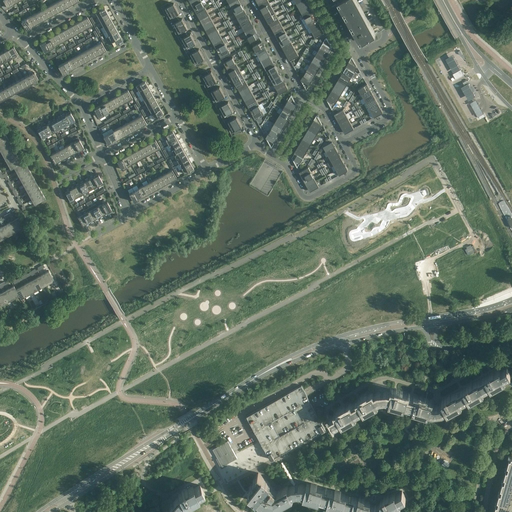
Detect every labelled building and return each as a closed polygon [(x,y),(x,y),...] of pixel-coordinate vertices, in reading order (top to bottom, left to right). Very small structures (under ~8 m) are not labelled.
[(64,9),(59,0),(54,3),(59,11),(64,9)] [(69,6),(65,0),(59,0),(64,9),(69,6)] [(232,8),(241,3),(239,0),(236,0),(229,4),(232,8)] [(261,8),(270,3),(267,0),(264,0),(258,3),(261,8)] [(299,9),(308,4),(305,0),(303,0),(296,4),(299,9)] [(358,5),(354,0),(339,0),(357,32),(358,35),(362,42),(369,38),(374,35),(358,5)] [(195,10),(204,5),(201,1),(192,6),(195,10)] [(176,8),(174,3),(170,5),(169,2),(163,5),(168,13),(176,8)] [(59,11),(54,3),(50,5),(54,14),(59,11)] [(235,13),(244,8),(241,3),(232,8),(235,13)] [(263,13),(272,8),(270,3),(261,8),(263,13)] [(302,13),(311,8),(308,4),(299,9),(302,13)] [(54,14),(50,5),(45,8),(50,17),(54,14)] [(198,15),(207,10),(204,5),(195,10),(198,15)] [(98,18),(108,12),(107,12),(104,7),(95,13),(98,18)] [(50,17),(45,8),(40,11),(45,19),(50,17)] [(176,15),(179,13),(176,8),(168,13),(172,21),(177,18),(176,15)] [(237,18),(246,13),(244,8),(235,13),(237,18)] [(266,17),(275,13),(272,8),(263,13),(266,17)] [(304,18),(313,13),(311,8),(302,13),(304,18)] [(200,20),(209,15),(207,10),(198,15),(200,20)] [(45,19),(40,11),(36,13),(40,22),(45,19)] [(100,22),(110,17),(107,13),(108,12),(98,18),(100,22)] [(40,22),(36,13),(31,16),(36,24),(40,22)] [(240,23),(249,18),(246,13),(237,18),(240,23)] [(269,22),(277,17),(275,13),(266,17),(269,22)] [(307,23),(316,18),(313,13),(304,18),(307,23)] [(203,24),(212,20),(209,15),(200,20),(203,24)] [(36,24),(31,16),(26,19),(31,27),(36,24)] [(92,25),(87,17),(82,20),(87,28),(92,25)] [(103,27),(113,22),(113,21),(112,22),(110,17),(100,22),(103,27)] [(271,27),(280,22),(277,17),(269,22),(271,27)] [(185,23),(182,18),(179,20),(177,18),(172,21),(176,28),(185,23)] [(243,27),(251,22),(249,18),(240,23),(243,27)] [(309,27),(318,23),(316,18),(307,23),(309,27)] [(31,27),(26,19),(21,21),(26,30),(31,27)] [(87,28),(82,20),(78,22),(82,31),(87,28)] [(205,29),(214,24),(212,20),(203,24),(205,29)] [(82,31),(78,22),(73,25),(77,33),(82,31)] [(106,32),(115,26),(115,27),(112,22),(113,22),(103,27),(106,32)] [(245,32),(254,27),(251,22),(243,27),(245,32)] [(274,32),(283,27),(280,22),(271,27),(274,32)] [(184,30),(188,28),(185,23),(176,28),(180,36),(186,33),(184,30)] [(312,32),(321,27),(318,23),(309,27),(312,32)] [(208,34),(217,29),(214,24),(205,29),(208,34)] [(77,33),(73,25),(68,28),(73,36),(77,33)] [(108,36),(118,31),(117,31),(115,27),(115,26),(106,32),(108,36)] [(248,37),(257,32),(254,27),(245,32),(248,37)] [(276,36),(285,31),(283,27),(274,32),(276,36)] [(324,32),(321,27),(312,32),(315,37),(324,32)] [(73,36),(68,28),(63,30),(68,39),(73,36)] [(211,39),(220,34),(217,29),(208,34),(211,39)] [(68,39),(63,30),(59,33),(63,41),(68,39)] [(111,41),(121,36),(120,36),(118,31),(108,36),(111,41)] [(279,41),(288,36),(285,31),(276,36),(279,41)] [(259,37),(257,32),(248,37),(250,42),(259,37)] [(63,41),(59,33),(54,35),(59,44),(63,41)] [(193,39),(191,34),(187,35),(186,33),(180,36),(185,43),(193,39)] [(213,43),(222,39),(220,34),(211,39),(213,43)] [(59,44),(54,35),(49,38),(54,46),(59,44)] [(123,41),(120,36),(121,36),(111,41),(114,46),(123,41)] [(282,46),(291,41),(288,36),(279,41),(282,46)] [(331,47),(326,37),(320,47),(329,52),(332,47),(331,47)] [(54,46),(49,38),(44,41),(49,49),(54,46)] [(193,45),(196,44),(193,39),(185,43),(189,51),(194,48),(193,45)] [(216,48),(225,43),(222,39),(213,43),(216,48)] [(49,49),(44,41),(39,43),(44,52),(49,49)] [(265,46),(262,41),(253,46),(256,51),(265,46)] [(284,51),(293,46),(291,41),(282,46),(284,51)] [(106,50),(101,42),(96,45),(101,53),(106,50)] [(219,53),(228,48),(225,43),(216,48),(219,53)] [(101,53),(96,45),(91,47),(96,56),(101,53)] [(17,53),(14,47),(13,47),(12,46),(8,49),(12,57),(17,55),(16,54),(17,54),(17,53),(17,54),(17,53)] [(258,56),(267,51),(265,46),(256,51),(258,56)] [(287,55),(296,50),(293,46),(284,51),(287,55)] [(96,56),(91,47),(87,50),(91,58),(96,56)] [(329,52),(320,47),(317,52),(326,57),(329,52)] [(202,54),(199,49),(196,51),(194,48),(189,51),(193,59),(202,54)] [(230,53),(228,48),(219,53),(221,58),(230,53)] [(12,57),(8,49),(3,51),(8,60),(12,57)] [(91,58),(87,50),(82,53),(87,61),(91,58)] [(290,60),(299,55),(296,50),(287,55),(290,60)] [(8,60),(3,51),(0,52),(0,55),(4,62),(8,60)] [(261,61),(270,56),(267,51),(258,56),(261,61)] [(326,57),(317,52),(315,56),(323,61),(326,57)] [(87,61),(82,53),(77,55),(82,64),(87,61)] [(453,72),(460,68),(451,53),(445,57),(453,72)] [(201,61),(204,59),(202,54),(193,59),(197,66),(203,63),(201,61)] [(82,64),(77,55),(73,58),(77,66),(82,64)] [(263,65),(272,60),(270,56),(261,61),(263,65)] [(323,61),(315,56),(312,61),(321,66),(323,61)] [(235,62),(233,57),(224,62),(226,67),(235,62)] [(357,67),(352,57),(349,62),(346,66),(346,67),(355,72),(357,67)] [(77,66),(73,58),(68,61),(72,69),(77,66)] [(266,70),(275,65),(272,60),(263,65),(266,70)] [(72,69),(68,61),(63,63),(68,72),(72,69)] [(321,66),(312,61),(309,65),(318,71),(321,66)] [(229,72),(238,67),(235,62),(226,67),(229,72)] [(68,72),(63,63),(58,66),(63,74),(68,72)] [(269,75),(278,70),(275,65),(266,70),(269,75)] [(318,71),(309,65),(306,70),(315,75),(318,71)] [(355,72),(346,67),(346,66),(343,71),(352,76),(355,72)] [(232,77),(241,72),(238,67),(229,72),(232,77)] [(463,74),(460,68),(453,72),(456,78),(463,74)] [(214,77),(211,71),(208,73),(207,70),(201,73),(205,81),(214,77)] [(271,79),(280,75),(278,70),(269,75),(271,79)] [(315,75),(306,70),(303,75),(312,80),(315,75)] [(352,76),(343,71),(340,76),(341,76),(349,81),(352,76)] [(38,79),(34,72),(34,73),(33,73),(33,72),(28,75),(33,83),(37,81),(37,80),(38,79)] [(234,81),(243,76),(241,72),(232,77),(234,81)] [(33,83),(28,75),(24,77),(29,86),(33,83)] [(274,84),(283,79),(280,75),(271,79),(274,84)] [(309,85),(312,80),(303,75),(301,79),(306,89),(309,85)] [(237,86),(246,81),(243,76),(234,81),(237,86)] [(349,81),(341,76),(340,76),(337,80),(338,81),(346,86),(349,81)] [(29,86),(24,77),(20,79),(25,88),(29,86)] [(214,83),(217,81),(214,77),(205,81),(209,89),(215,86),(214,83)] [(25,88),(20,79),(16,82),(20,90),(25,88)] [(277,89),(285,84),(283,79),(274,84),(277,89)] [(346,86),(338,81),(337,80),(335,85),(343,90),(346,86)] [(467,80),(460,84),(468,99),(475,95),(467,80)] [(138,91),(148,85),(147,85),(145,81),(135,86),(138,91)] [(239,91),(248,86),(246,81),(237,86),(239,91)] [(20,90),(16,82),(11,84),(16,93),(20,90)] [(370,88),(367,83),(358,88),(361,93),(370,88)] [(16,93),(11,84),(7,86),(12,95),(16,93)] [(288,89),(285,84),(277,89),(279,94),(288,89)] [(141,95),(151,90),(150,90),(148,86),(148,85),(138,91),(141,95)] [(343,90),(335,85),(332,90),(341,95),(343,90)] [(12,95),(7,86),(3,89),(8,97),(12,95)] [(222,91),(220,86),(216,88),(215,86),(209,89),(214,96),(222,91)] [(242,96),(251,91),(248,86),(239,91),(242,96)] [(363,98),(372,93),(370,88),(361,93),(363,98)] [(132,98),(128,90),(123,93),(127,101),(132,98)] [(143,100),(153,95),(150,90),(151,90),(141,95),(143,100)] [(341,95),(332,90),(329,94),(338,99),(341,95)] [(222,98),(225,96),(222,91),(214,96),(218,104),(223,101),(222,98)] [(245,100),(254,95),(251,91),(242,96),(245,100)] [(127,101),(123,93),(118,95),(123,104),(127,101)] [(366,103),(375,98),(372,93),(363,98),(366,103)] [(332,109),(338,99),(329,94),(326,99),(327,99),(332,109)] [(123,104),(118,95),(113,98),(118,106),(123,104)] [(146,105),(156,99),(155,100),(153,95),(143,100),(146,105)] [(247,105),(256,100),(254,95),(245,100),(247,105)] [(297,105),(291,95),(285,105),(294,110),(297,105)] [(475,97),(470,100),(478,117),(484,113),(475,97)] [(118,106),(113,98),(108,101),(113,109),(118,106)] [(369,108),(378,103),(375,98),(366,103),(369,108)] [(149,110),(158,104),(155,100),(156,100),(156,99),(146,105),(149,110)] [(250,110),(259,105),(256,100),(247,105),(250,110)] [(113,109),(108,101),(104,103),(108,112),(113,109)] [(231,107),(228,102),(225,103),(223,101),(218,104),(222,111),(231,107)] [(108,112),(104,103),(99,106),(104,114),(108,112)] [(371,112),(380,107),(378,103),(369,108),(371,112)] [(151,114),(161,109),(160,109),(158,105),(158,104),(149,110),(151,114)] [(253,114),(262,110),(259,105),(250,110),(253,114)] [(294,110),(285,105),(282,109),(291,115),(294,110)] [(104,114),(99,106),(94,109),(99,117),(104,114)] [(230,113),(234,112),(231,107),(222,111),(226,119),(232,116),(230,113)] [(383,112),(380,107),(371,112),(374,117),(383,112)] [(163,114),(161,109),(151,114),(154,119),(163,114)] [(291,115),(282,109),(280,114),(288,119),(291,115)] [(346,114),(343,109),(334,114),(337,119),(346,114)] [(264,114),(262,110),(253,114),(255,119),(264,114)] [(74,119),(71,113),(70,113),(70,112),(65,115),(70,123),(75,121),(74,120),(74,119)] [(70,123),(65,115),(65,114),(64,113),(62,114),(63,116),(60,117),(65,126),(70,123)] [(288,119),(280,114),(277,119),(286,124),(288,119)] [(339,124),(348,119),(346,114),(337,119),(339,124)] [(65,126),(60,117),(59,115),(57,116),(58,118),(56,120),(60,128),(65,126)] [(146,124),(142,115),(137,118),(141,126),(146,124)] [(322,125),(317,115),(314,120),(314,119),(311,124),(311,125),(320,130),(322,125)] [(239,122),(236,117),(233,119),(232,116),(226,119),(230,127),(239,122)] [(60,128),(56,120),(55,120),(54,118),(52,119),(53,121),(51,122),(56,131),(60,128)] [(141,126),(137,118),(132,121),(137,129),(141,126)] [(286,124),(277,119),(274,123),(283,129),(286,124)] [(342,128),(351,123),(348,119),(339,124),(342,128)] [(56,131),(51,122),(51,123),(50,122),(51,122),(50,121),(48,122),(49,124),(46,125),(51,134),(56,131)] [(137,129),(132,121),(127,123),(132,132),(137,129)] [(239,129),(242,127),(239,122),(230,127),(235,134),(240,131),(239,129)] [(51,134),(46,125),(45,123),(43,124),(44,126),(41,128),(46,136),(51,134)] [(132,132),(127,123),(122,126),(127,134),(132,132)] [(283,129),(274,123),(271,128),(280,133),(283,129)] [(354,129),(354,128),(351,123),(342,128),(345,134),(354,129)] [(320,130),(311,125),(311,124),(308,129),(309,129),(317,134),(320,130)] [(46,136),(41,128),(41,127),(40,126),(38,127),(39,129),(36,130),(41,139),(46,136)] [(127,134),(122,126),(118,128),(122,137),(127,134)] [(122,137),(118,128),(113,131),(118,139),(122,137)] [(280,133),(271,128),(268,133),(277,138),(280,133)] [(317,134),(309,129),(308,129),(305,134),(306,134),(314,139),(317,134)] [(166,140),(175,135),(172,130),(163,135),(166,140)] [(118,139),(113,131),(108,134),(113,142),(118,139)] [(274,143),(277,138),(268,133),(266,137),(271,147),(274,142),(274,143)] [(113,142),(108,134),(103,136),(108,145),(113,142)] [(314,139),(306,134),(305,134),(303,138),(311,143),(314,139)] [(168,145),(178,140),(177,140),(175,135),(176,135),(175,135),(166,140),(168,145)] [(0,147),(9,142),(7,138),(0,141),(0,147)] [(311,143),(303,138),(300,143),(309,148),(311,143)] [(83,147),(79,140),(79,139),(74,142),(79,150),(84,148),(83,147)] [(160,148),(155,140),(150,143),(155,151),(160,148)] [(171,150),(181,145),(181,144),(180,145),(178,140),(168,145),(171,150)] [(335,146),(332,141),(323,146),(326,151),(335,146)] [(0,148),(2,152),(12,146),(9,142),(0,147),(0,148)] [(74,142),(69,144),(74,153),(76,151),(78,153),(80,152),(79,151),(78,151),(78,150),(79,150),(74,142)] [(155,151),(150,143),(146,145),(150,154),(155,151)] [(309,148),(300,143),(297,147),(297,148),(306,153),(309,148)] [(74,153),(69,144),(64,147),(69,156),(72,154),(73,156),(75,155),(74,153)] [(150,154),(146,145),(141,148),(145,156),(150,154)] [(174,155),(183,149),(180,145),(181,145),(171,150),(174,155)] [(4,156),(14,150),(12,146),(2,152),(4,156)] [(328,156),(337,151),(335,146),(326,151),(328,156)] [(69,156),(64,147),(60,149),(64,158),(67,157),(68,158),(70,157),(69,156)] [(306,153),(297,148),(297,147),(294,152),(303,157),(306,153)] [(145,156),(141,148),(136,150),(141,159),(145,156)] [(64,158),(60,149),(55,152),(60,161),(62,159),(63,161),(65,160),(65,158),(64,158)] [(176,159),(186,154),(185,154),(183,150),(183,149),(174,155),(176,159)] [(6,160),(16,154),(14,150),(4,156),(6,160)] [(141,159),(136,150),(131,153),(136,161),(141,159)] [(331,161),(340,156),(337,151),(328,156),(331,161)] [(60,161),(55,152),(50,155),(55,164),(58,162),(59,164),(61,163),(60,161),(59,161),(60,161)] [(297,167),(303,157),(294,152),(291,157),(292,157),(297,167)] [(136,161),(131,153),(127,156),(131,164),(136,161)] [(8,164),(19,158),(16,154),(6,160),(8,164)] [(179,164),(189,159),(188,159),(185,154),(186,154),(176,159),(179,164)] [(131,164),(127,156),(122,158),(127,167),(131,164)] [(334,165),(343,161),(340,156),(331,161),(334,165)] [(21,163),(19,158),(8,164),(11,168),(10,168),(10,169),(14,167),(14,166),(21,163)] [(127,167),(122,158),(117,161),(121,169),(127,167)] [(181,169),(191,163),(191,164),(188,159),(189,159),(179,164),(181,169)] [(16,171),(26,165),(24,161),(25,161),(24,160),(21,162),(21,163),(14,166),(14,167),(16,171)] [(336,170),(345,165),(343,161),(334,165),(336,170)] [(193,169),(191,164),(191,163),(181,169),(184,174),(193,169)] [(19,175),(29,169),(26,165),(16,171),(19,175)] [(348,170),(345,165),(336,170),(339,175),(348,170)] [(311,172),(308,167),(299,172),(302,177),(311,172)] [(21,179),(31,173),(29,169),(19,175),(21,179)] [(176,178),(172,170),(167,172),(171,181),(176,178)] [(171,181),(167,172),(162,175),(167,183),(171,181)] [(305,182),(314,177),(311,172),(302,177),(305,182)] [(23,183),(33,177),(31,173),(21,179),(23,183)] [(102,182),(99,175),(98,175),(98,174),(93,177),(98,185),(103,183),(102,182)] [(98,185),(93,177),(92,175),(90,176),(91,178),(88,179),(93,188),(98,185)] [(167,183),(162,175),(157,178),(162,186),(167,183)] [(26,187),(36,181),(33,177),(23,183),(26,187)] [(307,186),(316,181),(314,177),(305,182),(307,186)] [(93,188),(88,179),(88,180),(88,179),(87,178),(85,179),(86,181),(83,182),(88,191),(93,188)] [(162,186),(157,178),(153,180),(157,189),(162,186)] [(88,191),(83,182),(82,180),(80,181),(81,183),(79,185),(84,193),(88,191)] [(157,189),(153,180),(148,183),(153,191),(157,189)] [(28,191),(38,186),(36,181),(26,187),(28,191)] [(319,187),(319,186),(316,181),(307,186),(310,191),(319,187)] [(84,193),(79,185),(78,184),(79,184),(78,183),(76,184),(77,186),(74,187),(79,196),(84,193)] [(153,191),(148,183),(143,185),(148,194),(153,191)] [(79,196),(74,187),(73,185),(71,187),(72,188),(69,190),(74,199),(79,196)] [(148,194),(143,185),(138,188),(143,196),(148,194)] [(30,195),(40,190),(38,186),(28,191),(30,195)] [(74,199),(69,190),(68,188),(66,189),(67,191),(64,193),(69,201),(74,199)] [(143,196),(138,188),(134,191),(138,199),(143,196)] [(32,199),(42,194),(40,190),(30,195),(32,199)] [(138,199),(134,191),(129,193),(133,202),(138,199)] [(34,204),(45,198),(42,194),(32,199),(35,203),(34,204)] [(111,209),(107,202),(107,201),(102,204),(106,213),(111,210),(111,209)] [(106,213),(102,204),(97,207),(102,215),(104,214),(105,215),(107,214),(107,213),(106,213)] [(102,215),(97,207),(92,209),(97,218),(100,216),(101,218),(103,217),(102,215)] [(97,218),(92,209),(88,212),(92,220),(95,219),(96,221),(98,220),(97,218)] [(92,220),(88,212),(83,214),(88,223),(90,221),(91,223),(93,222),(92,221),(92,220)] [(88,223),(83,214),(78,217),(83,226),(86,224),(87,226),(89,225),(88,223),(87,223),(88,223)] [(24,227),(19,217),(19,218),(15,220),(20,229),(24,227)] [(20,229),(15,220),(11,222),(16,231),(20,229)] [(16,231),(11,222),(7,224),(12,234),(16,231)] [(12,234),(7,224),(3,227),(8,236),(12,234)] [(54,281),(49,271),(48,271),(49,271),(45,274),(50,283),(54,280),(54,281)] [(506,273),(476,285),(481,297),(511,284),(506,273)] [(50,283),(45,274),(40,276),(45,285),(50,283)] [(45,285),(40,276),(36,278),(41,287),(45,285)] [(41,287),(36,278),(32,280),(37,290),(41,287)] [(37,290),(32,280),(28,283),(33,292),(37,290)] [(33,292),(28,283),(24,285),(29,294),(33,292)] [(29,294),(24,285),(20,287),(25,296),(29,294)] [(19,295),(16,290),(16,289),(14,286),(13,286),(14,286),(10,289),(15,298),(19,295)] [(25,296),(20,287),(16,290),(19,295),(19,296),(21,299),(25,296)] [(460,288),(461,299),(476,298),(475,287),(460,288)] [(15,298),(10,289),(5,291),(11,300),(15,298)] [(11,300),(5,291),(1,293),(6,302),(11,300)] [(487,390),(511,376),(507,368),(500,371),(499,369),(494,372),(493,371),(488,374),(488,375),(481,379),(487,390)] [(465,402),(487,390),(481,379),(472,384),(472,383),(465,386),(466,387),(459,391),(465,402)] [(326,429),(316,411),(306,392),(302,386),(247,416),(271,459),(272,459),(272,460),(275,458),(274,457),(321,431),(322,432),(325,430),(324,430),(326,429)] [(360,414),(382,402),(384,402),(404,407),(407,395),(402,393),(402,392),(396,391),(396,392),(392,391),(391,393),(387,392),(377,393),(374,395),(372,393),(367,396),(366,395),(361,398),(361,399),(354,403),(360,414)] [(444,414),(465,402),(459,391),(450,396),(450,395),(444,398),(445,399),(441,401),(442,403),(439,405),(435,406),(431,405),(431,402),(426,400),(426,399),(420,397),(420,399),(407,395),(404,407),(432,415),(444,414)] [(336,427),(360,414),(354,403),(345,408),(345,407),(339,410),(340,411),(336,413),(337,415),(331,419),(336,427)] [(237,458),(228,441),(213,449),(222,467),(237,458)] [(511,511),(511,457),(510,457),(493,511),(511,511)] [(323,501),(327,489),(317,486),(317,485),(311,483),(311,484),(306,483),(306,486),(302,485),(292,486),(288,488),(287,485),(276,491),(269,486),(268,487),(267,487),(270,483),(258,473),(257,475),(257,477),(255,480),(256,481),(255,483),(254,483),(252,485),(252,486),(251,487),(253,488),(251,490),(251,489),(248,493),(256,500),(255,500),(256,501),(275,506),(297,494),(299,494),(323,501)] [(177,511),(179,509),(180,507),(205,494),(200,485),(194,489),(192,486),(187,489),(186,488),(181,491),(181,492),(178,494),(179,497),(175,499),(173,502),(169,507),(168,510),(165,510),(164,511),(177,511)] [(347,508),(351,496),(341,493),(341,492),(335,490),(334,491),(327,489),(323,501),(347,508)] [(385,511),(407,500),(402,491),(396,495),(394,492),(389,495),(389,494),(383,497),(384,498),(380,500),(381,503),(378,505),(373,505),(370,504),(370,502),(365,500),(365,499),(359,497),(358,498),(351,496),(347,508),(360,511),(385,511)]
